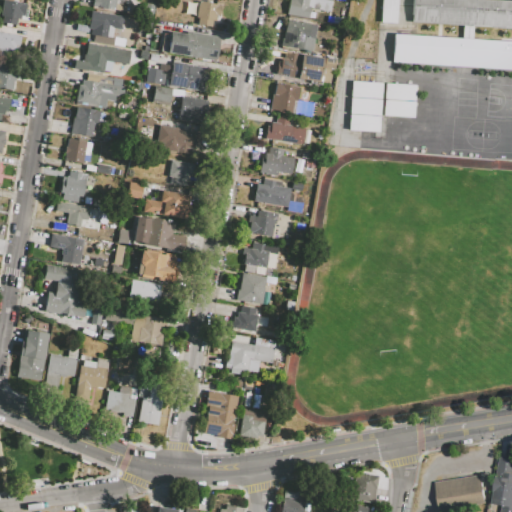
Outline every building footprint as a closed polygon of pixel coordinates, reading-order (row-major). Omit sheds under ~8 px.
[(2,0),(25,4),(23,16),(20,16),(19,19),(17,18),(15,25),(1,23),(2,16),(0,15),(2,0)] [(124,0),(124,3),(131,4),(130,12),(91,6),(91,0),(124,0)] [(307,18),(286,14),(288,0),(308,0),(307,6),(309,7),(307,18)] [(396,0),(395,23),(380,22),(381,0),(396,0)] [(500,0),(511,0),(511,28),(472,26),(471,39),(511,41),(511,69),(391,61),(393,34),(461,38),(462,25),(410,22),(411,0),(500,0)] [(197,1),(220,5),(219,16),(213,15),(211,27),(196,25),(198,18),(195,18),(197,1)] [(153,15),(144,14),(145,3),(155,4),(153,15)] [(170,7),(177,8),(176,16),(168,15),(170,7)] [(177,10),(187,11),(186,19),(176,17),(177,10)] [(90,11),(123,17),(121,29),(113,28),(111,37),(113,38),(112,46),(92,42),(93,35),(91,34),(91,29),(87,29),(90,11)] [(286,19),(316,25),(311,51),(281,45),(286,19)] [(214,61),(166,53),(169,32),(186,34),(186,31),(218,36),(214,61)] [(0,32),(20,36),(17,51),(0,47),(0,32)] [(73,68),(74,60),(82,61),(83,53),(84,53),(86,43),(130,50),(128,64),(104,61),(102,73),(73,68)] [(322,58),(321,68),(332,70),(329,83),(320,82),(320,84),(309,82),(309,80),(275,74),(277,62),(280,63),(281,57),(284,58),(285,51),(297,53),(295,60),(299,60),(300,54),(322,58)] [(168,85),(171,62),(212,68),(209,91),(168,85)] [(0,65),(15,68),(11,90),(0,88),(0,65)] [(77,103),(78,101),(74,100),(77,84),(80,84),(81,80),(121,86),(120,96),(98,93),(96,106),(77,103)] [(351,81),(380,83),(377,132),(348,130),(351,81)] [(275,83),(298,87),(296,101),(293,100),(290,114),(269,110),(272,93),(273,94),(275,83)] [(385,84),(414,86),(412,118),(383,116),(385,84)] [(168,102),(152,100),(154,86),(170,88),(168,102)] [(0,97),(9,99),(7,112),(4,111),(3,115),(0,114),(0,97)] [(177,119),(181,97),(206,101),(202,123),(177,119)] [(69,133),(72,118),(73,118),(75,107),(98,111),(96,124),(92,123),(90,136),(69,133)] [(289,143),(264,139),(266,125),(269,126),(270,122),(275,123),(276,115),(289,118),(288,125),(293,126),(289,143)] [(173,151),(174,145),(173,145),(175,129),(197,132),(196,144),(193,143),(192,148),(190,147),(189,154),(173,151)] [(82,163),(64,160),(65,153),(63,153),(64,147),(66,147),(67,139),(85,142),(82,163)] [(258,172),(261,158),(264,158),(264,153),(267,154),(269,147),(282,149),(281,156),(292,158),(289,173),(277,171),(276,176),(258,172)] [(165,182),(169,160),(191,163),(187,186),(165,182)] [(61,200),(63,192),(59,191),(61,176),(67,177),(68,171),(83,173),(82,180),(84,180),(81,196),(77,196),(76,202),(61,200)] [(285,207),(252,201),(255,182),(262,184),(263,179),(280,182),(280,187),(289,188),(285,207)] [(126,196),(128,182),(141,184),(139,198),(126,196)] [(142,212),(144,200),(154,202),(156,190),(181,194),(180,201),(186,202),(186,205),(187,205),(186,214),(184,214),(183,218),(142,212)] [(56,202),(87,207),(84,227),(65,224),(67,213),(55,211),(56,202)] [(270,237),(247,232),(249,221),(247,221),(248,215),(255,217),(257,210),(277,214),(275,220),(273,220),(270,237)] [(183,250),(148,245),(148,244),(131,241),(135,216),(145,218),(145,217),(172,222),(170,234),(185,237),(183,250)] [(78,265),(59,262),(61,249),(48,247),(51,234),(82,239),(78,265)] [(117,234),(128,235),(127,244),(116,242),(117,234)] [(242,264),(244,254),(241,254),(242,247),(250,249),(251,242),(265,245),(264,251),(267,252),(264,268),(242,264)] [(119,265),(112,264),(116,244),(123,246),(119,265)] [(141,277),(142,266),(138,263),(140,251),(144,251),(173,254),(170,281),(141,277)] [(81,317),(44,311),(47,292),(54,293),(56,280),(42,278),(44,265),(81,271),(75,304),(83,305),(81,317)] [(120,267),(119,274),(110,273),(111,265),(120,267)] [(264,277),(260,304),(235,300),(240,273),(264,277)] [(109,275),(119,277),(117,286),(107,285),(109,275)] [(131,280),(160,284),(157,302),(128,297),(131,280)] [(99,325),(90,323),(94,301),(103,302),(99,325)] [(253,331),(231,327),(233,316),(236,317),(236,312),(239,313),(240,306),(255,308),(253,315),(256,316),(253,331)] [(130,325),(103,320),(105,307),(132,312),(130,325)] [(160,345),(130,341),(134,314),(164,319),(160,345)] [(39,380),(15,376),(20,341),(22,342),(23,336),(24,337),(25,330),(47,334),(39,380)] [(230,342),(252,346),(254,337),(274,341),(270,363),(258,361),(256,372),(224,367),(226,360),(230,361),(231,356),(227,356),(230,342)] [(48,354),(74,358),(72,376),(66,375),(65,377),(58,376),(56,389),(43,387),(48,354)] [(74,398),(79,365),(81,366),(82,360),(95,362),(96,358),(107,360),(102,389),(89,387),(87,400),(74,398)] [(131,417),(120,416),(121,413),(104,411),(107,390),(118,392),(119,386),(136,389),(131,417)] [(137,422),(141,397),(147,398),(149,389),(162,391),(157,425),(137,422)] [(237,396),(230,438),(202,433),(207,404),(204,403),(206,390),(237,396)] [(238,435),(242,409),(265,413),(261,436),(256,436),(255,438),(238,435)] [(500,456),(511,458),(511,511),(501,511),(502,506),(493,504),(494,492),(493,492),(495,478),(497,478),(500,456)] [(355,473),(377,477),(373,503),(351,499),(355,473)] [(439,511),(435,483),(481,476),(486,507),(453,511),(439,511)] [(279,511),(282,491),(294,493),(294,491),(299,492),(298,497),(310,499),(308,511),(279,511)] [(366,506),(364,511),(342,511),(344,503),(366,506)]
